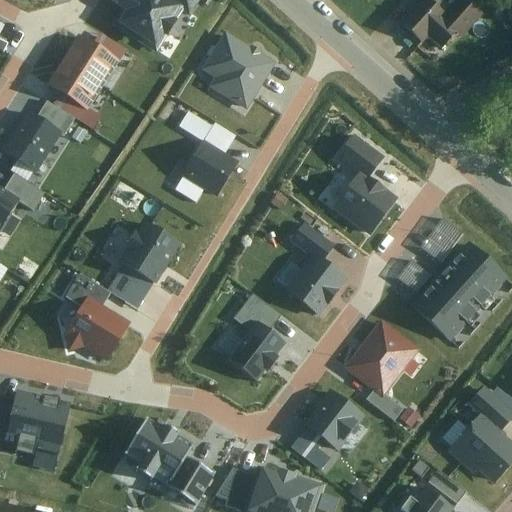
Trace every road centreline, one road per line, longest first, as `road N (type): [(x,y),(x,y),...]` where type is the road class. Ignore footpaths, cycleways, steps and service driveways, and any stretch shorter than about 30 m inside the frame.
road 1 (residential): [(462,143),(264,424),(123,387)]
road 2 (residential): [(252,184),(338,40)]
road 3 (residential): [(462,143),(338,40)]
road 4 (residential): [(123,387),(0,357)]
road 5 (residential): [(123,387),(192,283)]
